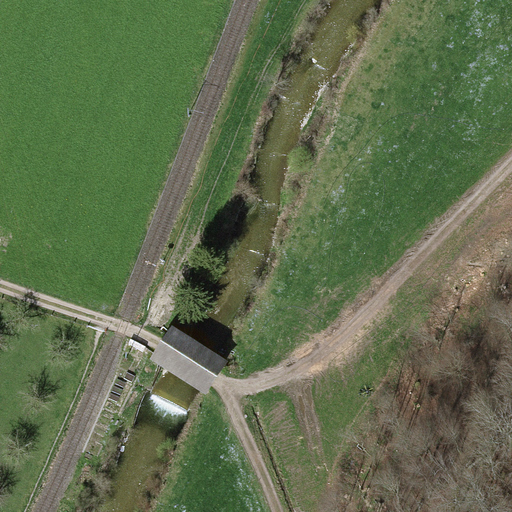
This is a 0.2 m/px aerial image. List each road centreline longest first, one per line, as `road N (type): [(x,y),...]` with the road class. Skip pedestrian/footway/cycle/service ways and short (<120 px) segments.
road 1 (track): [(511,167),(348,342),(286,381),(257,390),(225,387)]
road 2 (track): [(225,387),(122,328),(0,287)]
road 3 (track): [(225,387),(277,511)]
